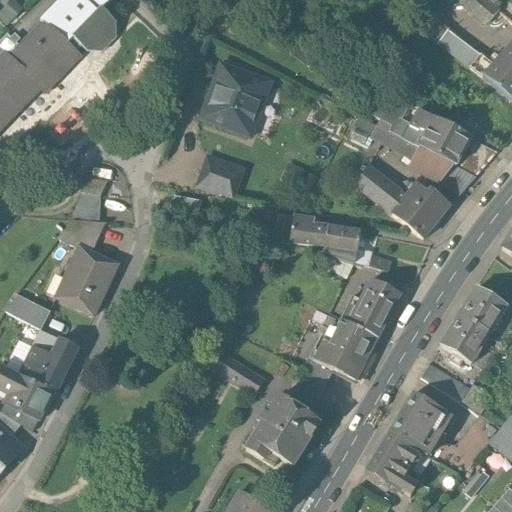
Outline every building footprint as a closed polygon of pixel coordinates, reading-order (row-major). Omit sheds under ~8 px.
[(88,0),(86,3),(82,0),(63,0),(39,25),(41,28),(23,46),(15,37),(0,51),(0,53),(5,58),(0,63),(0,138),(43,95),(47,99),(84,61),(93,70),(118,45),(118,27),(107,16),(116,6),(110,0),(88,0)] [(511,109),(511,53),(508,50),(479,85),(511,111),(511,109)] [(272,85),(221,66),(198,126),(249,145),(272,85)] [(472,147),(433,123),(416,150),(454,174),(472,147)] [(247,174),(205,163),(198,191),(240,202),(247,174)] [(287,167),(281,183),(301,190),(307,175),(287,167)] [(450,208),(421,186),(411,198),(370,168),(352,191),(423,244),(450,208)] [(473,184),(454,174),(440,191),(457,204),(473,184)] [(82,178),(76,215),(97,219),(104,182),(82,178)] [(174,195),(170,209),(197,216),(200,202),(174,195)] [(71,213),(61,238),(92,251),(103,225),(71,213)] [(318,224),(292,219),(288,243),(324,250),(327,231),(317,229),(318,224)] [(353,236),(327,231),(324,250),(322,261),(367,269),(370,252),(350,248),(353,236)] [(511,233),(500,252),(511,259),(511,261),(511,264),(511,233)] [(117,271),(78,252),(54,303),(93,322),(117,271)] [(344,331),(376,348),(400,302),(367,286),(344,331)] [(14,294),(5,314),(39,330),(49,310),(14,294)] [(477,296),(459,325),(489,343),(507,314),(477,296)] [(489,343),(459,325),(442,354),(471,372),(489,343)] [(344,331),(334,326),(317,357),(314,363),(337,374),(357,385),(376,348),(344,331)] [(34,350),(18,382),(55,400),(58,402),(82,355),(55,342),(47,357),(34,350)] [(267,383),(218,355),(208,373),(257,401),(267,383)] [(320,408),(337,374),(314,363),(317,357),(314,356),(295,396),(320,408)] [(491,399),(435,364),(423,383),(479,418),(491,399)] [(41,428),(55,400),(18,382),(1,373),(0,374),(0,397),(11,403),(7,411),(37,426),(41,428)] [(213,423),(239,434),(254,400),(228,389),(213,423)] [(452,422),(417,402),(386,453),(417,471),(421,474),(452,422)] [(37,426),(7,411),(3,420),(23,432),(31,437),(37,426)] [(325,433),(291,411),(258,463),(280,477),(285,469),(297,477),(325,433)] [(0,418),(0,430),(16,444),(23,432),(3,420),(0,418)] [(511,420),(491,450),(511,464),(511,420)] [(0,430),(0,485),(28,455),(16,444),(0,430)] [(417,471),(386,453),(370,481),(409,504),(417,490),(409,485),(417,471)] [(511,511),(511,497),(507,494),(493,511),(511,511)]
